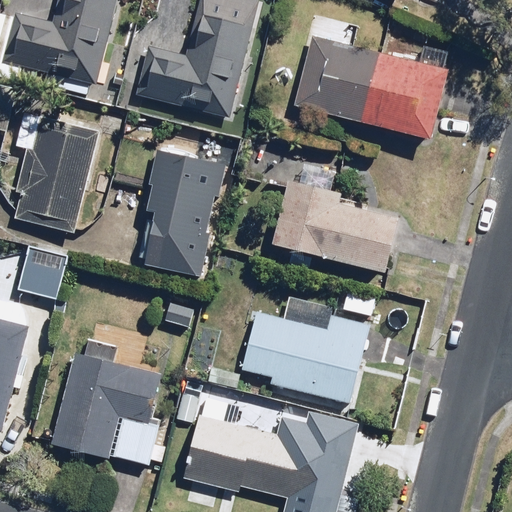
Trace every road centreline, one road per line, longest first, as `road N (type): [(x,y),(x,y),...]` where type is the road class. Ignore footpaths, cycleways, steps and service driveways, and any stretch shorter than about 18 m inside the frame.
road 1 (residential): [(433,511),(477,350)]
road 2 (residential): [(477,350),(511,208)]
